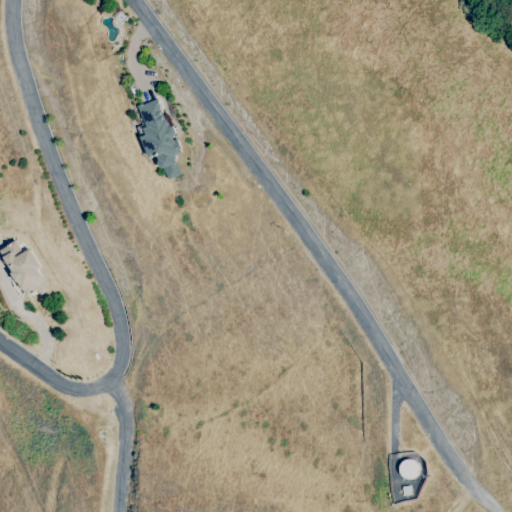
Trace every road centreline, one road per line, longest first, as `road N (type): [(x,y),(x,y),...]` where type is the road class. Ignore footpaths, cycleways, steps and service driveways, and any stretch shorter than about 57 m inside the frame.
road 1 (residential): [(0,341),(69,388),(109,381),(122,360),(119,316),(24,76),(14,0),(316,244),(444,450),(498,511)]
road 2 (residential): [(109,381),(123,403),(119,511)]
